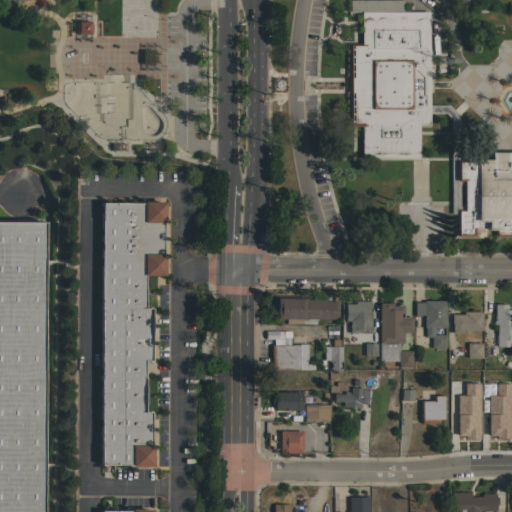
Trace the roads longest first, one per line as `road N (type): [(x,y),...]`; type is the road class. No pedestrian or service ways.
road 1 (primary): [(245,473),(250,0)]
road 2 (residential): [(225,267),(511,271)]
road 3 (residential): [(245,473),(511,466)]
road 4 (primary): [(225,267),(224,474)]
road 5 (primary): [(225,0),(225,185)]
